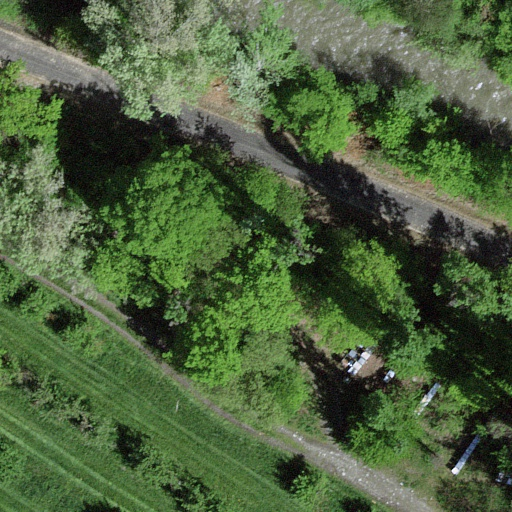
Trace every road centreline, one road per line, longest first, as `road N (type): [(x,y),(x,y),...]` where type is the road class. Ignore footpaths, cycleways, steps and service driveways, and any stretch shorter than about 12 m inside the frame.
road 1 (unclassified): [(0,38),(352,166),(511,240)]
road 2 (track): [(410,511),(149,341),(117,310),(0,247)]
